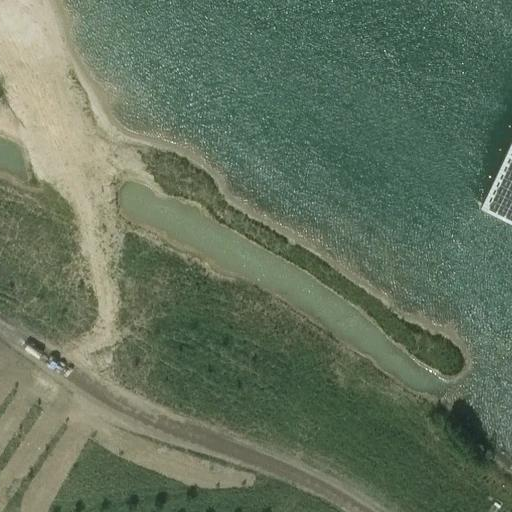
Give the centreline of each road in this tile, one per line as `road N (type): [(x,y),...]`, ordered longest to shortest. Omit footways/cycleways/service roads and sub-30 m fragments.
road 1 (track): [(364,511),(314,481),(148,416),(0,331)]
road 2 (track): [(62,105),(91,384)]
